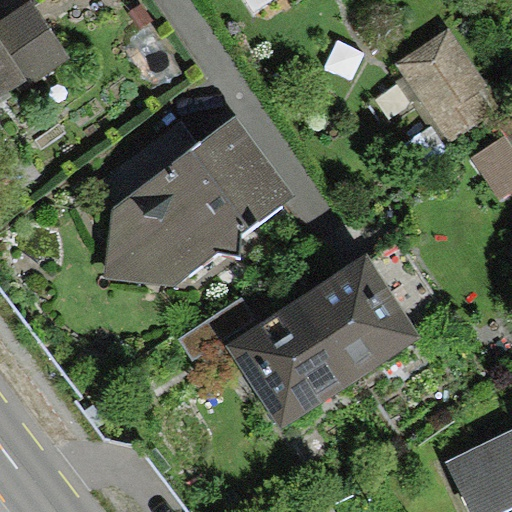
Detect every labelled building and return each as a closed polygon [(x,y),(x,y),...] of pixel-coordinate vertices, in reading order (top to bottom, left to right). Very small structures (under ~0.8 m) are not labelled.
[(0,102),(69,57),(32,1),(0,22),(0,102)] [(449,34),(401,67),(450,138),(498,106),(449,34)] [(235,117),(223,126),(111,210),(104,282),(169,289),(294,196),(235,117)] [(511,149),(505,138),(472,159),(500,204),(511,196),(511,149)] [(366,258),(300,301),(352,381),(418,338),(366,258)] [(243,298),(181,339),(194,360),(256,318),(243,298)] [(283,427),(352,381),(300,301),(230,348),(283,427)] [(470,511),(499,511),(511,506),(511,427),(445,461),(470,511)]
